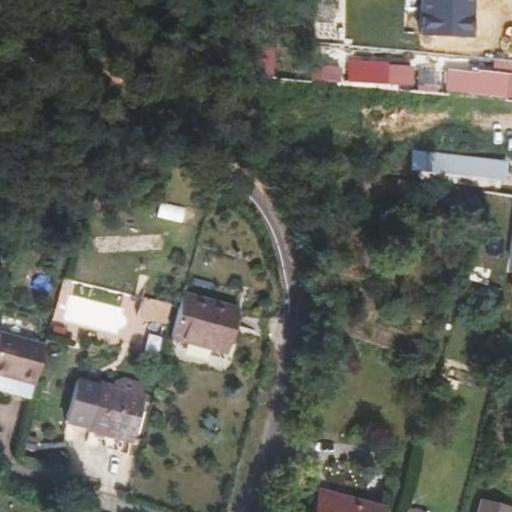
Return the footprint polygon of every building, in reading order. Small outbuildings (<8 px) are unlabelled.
[(470,38),(471,0),(416,0),(416,34),(470,38)] [(473,64),(472,72),(509,75),(510,63),(497,62),(497,66),(473,64)] [(347,67),(347,86),(409,86),(409,68),(347,67)] [(472,74),(444,72),(443,91),(508,97),(509,75),(472,72),(472,74)] [(410,150),(407,173),(508,185),(511,161),(410,150)] [(237,309),(181,294),(169,339),(224,354),(237,309)] [(142,299),(137,318),(163,325),(168,306),(142,299)] [(0,333),(0,391),(29,399),(44,345),(0,333)] [(110,439),(107,453),(126,459),(142,395),(98,383),(97,385),(77,380),(65,423),(86,429),(85,432),(110,439)] [(317,493),(314,503),(326,506),(329,496),(317,493)] [(381,511),(382,510),(329,496),(326,506),(314,503),(311,511),(381,511)] [(472,511),(510,511),(511,508),(476,499),(472,511)]
